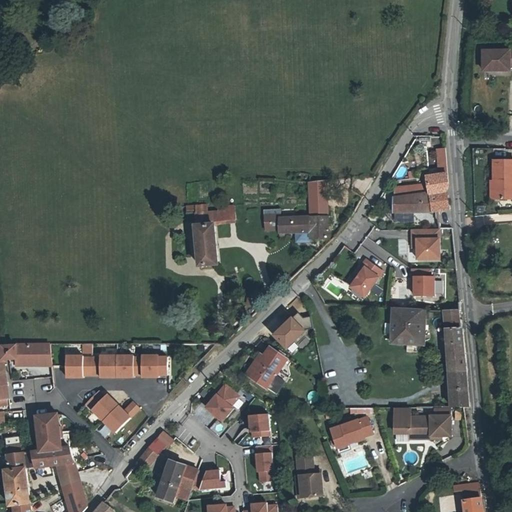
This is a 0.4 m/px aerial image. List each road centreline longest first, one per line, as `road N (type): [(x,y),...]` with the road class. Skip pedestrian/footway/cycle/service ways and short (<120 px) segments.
road 1 (residential): [(120,466),(343,237),(418,126),(451,112)]
road 2 (tertiary): [(453,141),(483,456)]
road 3 (residential): [(120,466),(58,399),(69,387),(131,386),(150,400)]
road 4 (residential): [(483,456),(427,475),(377,511)]
